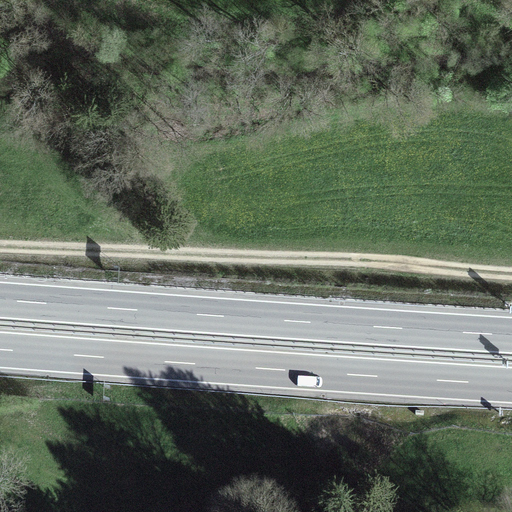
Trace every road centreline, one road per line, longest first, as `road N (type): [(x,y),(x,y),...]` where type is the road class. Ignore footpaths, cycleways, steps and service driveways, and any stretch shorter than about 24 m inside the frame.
road 1 (motorway): [(0,347),(511,383)]
road 2 (motorway): [(511,334),(0,299)]
road 3 (track): [(511,276),(0,251)]
